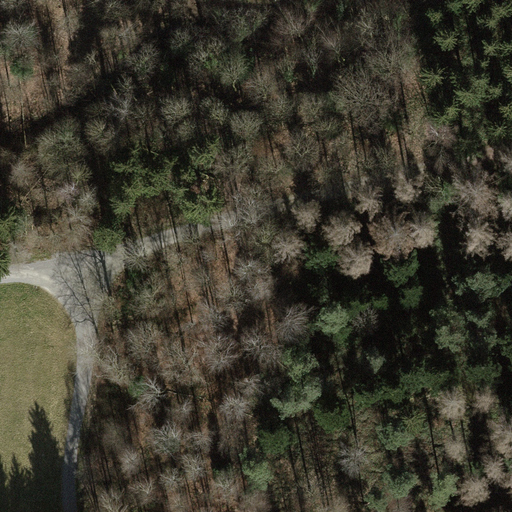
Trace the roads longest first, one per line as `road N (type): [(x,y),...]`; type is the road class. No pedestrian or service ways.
road 1 (track): [(511,150),(123,258),(70,293)]
road 2 (track): [(74,511),(89,337),(70,293),(0,277)]
